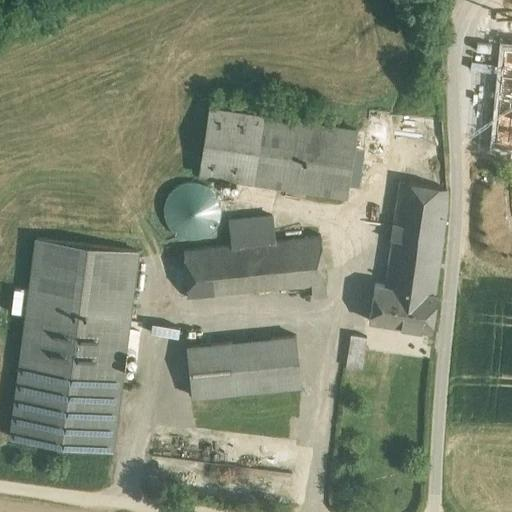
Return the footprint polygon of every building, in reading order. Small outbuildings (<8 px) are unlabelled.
[(511,49),(504,48),(503,62),(511,63),(511,49)] [(511,63),(503,62),(495,143),(511,144),(511,63)] [(356,131),(210,109),(200,174),(346,196),(356,131)] [(449,186),(401,181),(385,285),(435,293),(447,214),(449,186)] [(219,222),(221,211),(219,200),(212,190),(203,184),(192,182),(181,185),(172,191),(166,200),(164,211),(166,222),(172,231),(182,238),(193,240),(204,237),(213,231),(219,222)] [(272,216),(230,220),(232,245),(273,241),(275,241),(272,216)] [(275,241),(273,241),(232,245),(184,250),(189,298),(246,292),(243,261),(322,252),(320,235),(275,241)] [(137,250),(37,237),(11,438),(112,451),(137,250)] [(322,252),(243,261),(246,292),(311,286),(326,285),(322,252)] [(385,285),(375,284),(369,320),(431,330),(437,294),(435,293),(385,285)] [(326,285),(311,286),(312,297),(327,296),(326,285)] [(367,336),(351,334),(345,366),(361,368),(367,336)] [(296,336),(227,342),(232,392),(301,385),(296,336)] [(227,342),(187,347),(192,396),(232,392),(227,342)] [(291,473),(152,456),(148,489),(288,506),(291,473)]
